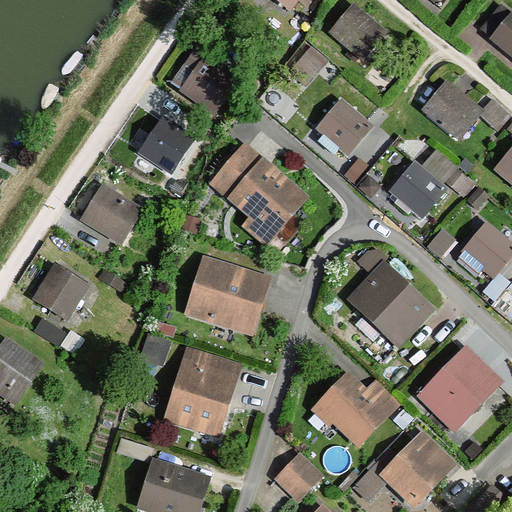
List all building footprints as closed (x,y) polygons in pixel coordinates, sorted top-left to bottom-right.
[(294,0),(272,0),(287,11),(294,0)] [(364,64),(388,37),(354,8),(330,36),(364,64)] [(511,22),(491,48),(511,64),(511,22)] [(233,87),(200,62),(176,93),(208,119),(233,87)] [(426,113),(457,140),(480,113),(448,87),(426,113)] [(340,104),(317,131),(346,156),(370,129),(340,104)] [(190,144),(158,123),(137,152),(169,174),(190,144)] [(228,201),(263,163),(247,148),(212,186),(228,201)] [(511,149),(511,148),(488,177),(511,196),(511,149)] [(304,198),(263,163),(228,201),(251,221),(245,228),(265,245),(304,198)] [(413,169),(390,196),(422,222),(445,196),(413,169)] [(138,212),(102,186),(79,220),(115,245),(138,212)] [(511,256),(478,231),(451,266),(484,292),(511,256)] [(447,246),(434,236),(420,253),(433,263),(447,246)] [(253,339),(271,281),(204,259),(185,318),(253,339)] [(437,311),(386,260),(347,298),(398,350),(437,311)] [(85,291),(52,269),(31,300),(65,322),(85,291)] [(44,315),(38,326),(57,337),(64,326),(44,315)] [(153,329),(142,348),(160,358),(171,339),(153,329)] [(37,368),(0,343),(0,403),(9,410),(37,368)] [(504,387),(466,348),(416,397),(455,436),(504,387)] [(242,369),(187,351),(164,421),(219,439),(242,369)] [(365,396),(346,378),(313,414),(353,452),(398,405),(376,384),(365,396)] [(455,466),(424,436),(382,479),(413,510),(455,466)] [(322,480),(300,459),(277,483),(299,504),(322,480)] [(201,511),(212,482),(154,463),(137,511),(201,511)] [(496,511),(507,501),(490,486),(466,511),(496,511)]
